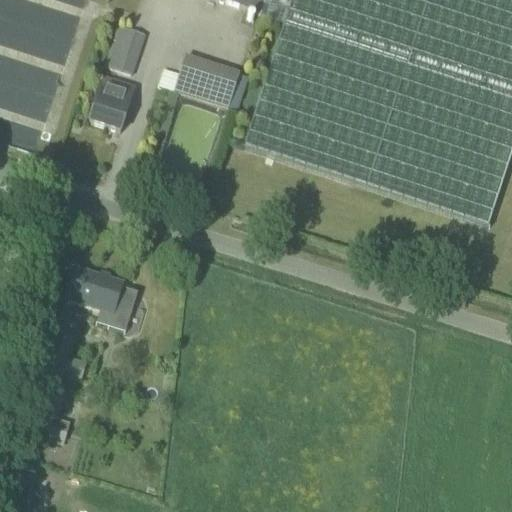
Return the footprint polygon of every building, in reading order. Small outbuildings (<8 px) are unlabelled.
[(204,0),(205,0),(259,18),(264,0),(204,0)] [(511,0),(264,0),(259,18),(257,22),(282,31),(242,151),(487,231),(511,153),(511,0)] [(117,31),(103,71),(132,81),(145,41),(117,31)] [(226,112),(238,76),(185,59),(173,95),(226,112)] [(87,126),(119,136),(134,92),(101,82),(87,126)] [(136,298),(120,292),(121,288),(75,273),(65,304),(112,318),(111,321),(127,326),(136,298)] [(85,367),(67,361),(73,343),(53,337),(41,375),(61,381),(61,380),(79,385),(85,367)] [(48,441),(63,395),(45,389),(30,435),(48,441)] [(34,511),(36,495),(19,493),(16,511),(34,511)]
